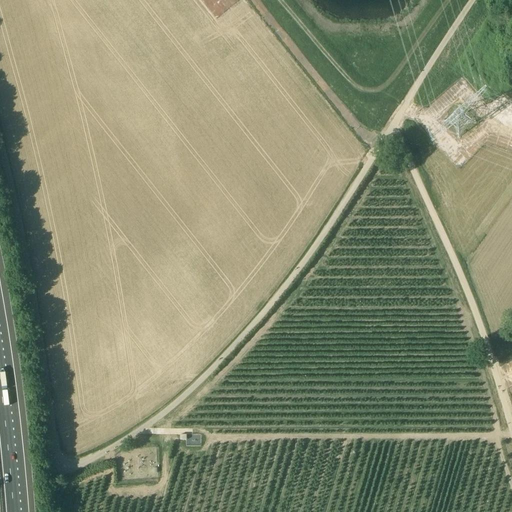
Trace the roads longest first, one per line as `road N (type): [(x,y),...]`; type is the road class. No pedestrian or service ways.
road 1 (unclassified): [(56,461),(84,465),(147,425),(261,323),(386,135)]
road 2 (unclassified): [(56,461),(0,141)]
road 3 (unclassified): [(511,427),(459,270),(403,146),(386,135)]
road 4 (motorway): [(13,511),(0,385)]
